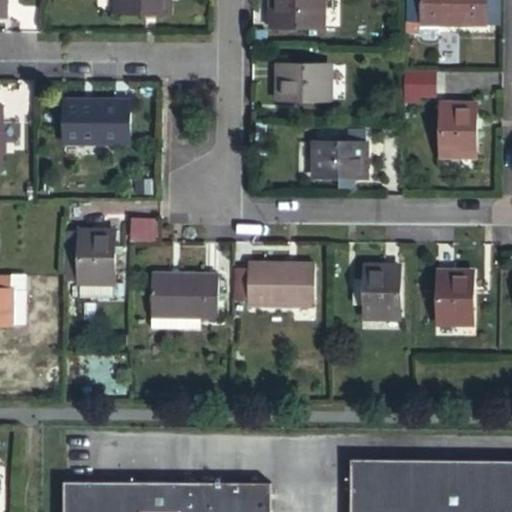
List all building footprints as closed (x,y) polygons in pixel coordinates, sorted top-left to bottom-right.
[(161,0),(111,0),(111,9),(161,11),(161,0)] [(317,0),(264,0),(265,24),(316,26),(317,0)] [(475,25),(474,0),(412,0),(412,39),(430,40),(430,25),(475,25)] [(488,0),(474,0),(475,25),(489,25),(488,0)] [(321,67),(271,66),(270,99),(321,100),(321,67)] [(428,70),(398,70),(397,95),(427,96),(428,70)] [(125,100),(60,100),(59,144),(126,145),(125,100)] [(467,106),(429,107),(429,160),(467,160),(467,106)] [(362,140),(307,139),(307,174),(335,175),(335,185),(351,186),(352,176),(362,176),(362,140)] [(130,236),(154,237),(154,227),(142,226),(142,217),(130,217),(130,236)] [(114,285),(114,231),(81,230),(81,285),(114,285)] [(308,259),(251,258),(251,263),(251,297),(251,302),(307,303),(308,259)] [(251,263),(232,263),(232,297),(251,297),(251,263)] [(389,265),(354,265),(354,316),(389,315),(389,265)] [(208,272),(148,271),(148,327),(180,327),(180,314),(196,314),(207,314),(208,272)] [(471,273),(436,273),(436,324),(471,325),(471,273)] [(0,275),(0,292),(26,293),(26,276),(0,275)] [(26,293),(0,292),(0,331),(26,332),(26,293)] [(196,314),(180,314),(180,327),(196,327),(196,314)] [(511,511),(511,458),(343,458),(342,511),(511,511)] [(266,511),(266,482),(59,481),(59,511),(266,511)]
